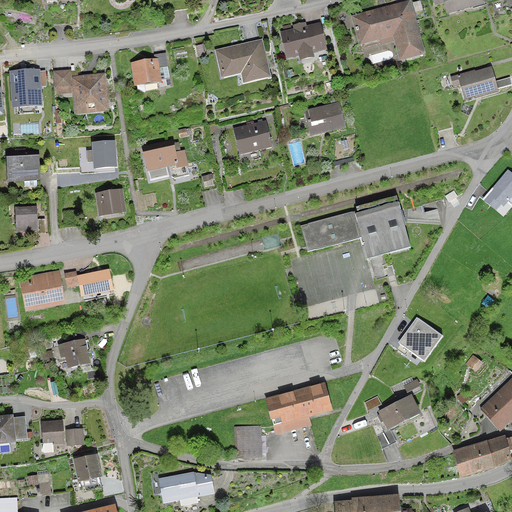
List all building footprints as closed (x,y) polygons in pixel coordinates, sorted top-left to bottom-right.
[(481,3),(480,0),(432,0),(434,5),(443,2),(447,13),(481,3)] [(420,1),(412,3),(415,13),(422,11),(420,1)] [(379,16),(378,12),(353,19),(356,28),(354,28),(356,37),(358,36),(360,44),(379,39),(378,36),(393,32),(401,59),(421,54),(416,36),(412,37),(409,23),(413,22),(409,8),(395,11),(395,10),(393,9),(392,9),(391,9),(389,9),(388,11),(388,12),(388,13),(379,16)] [(324,49),(319,26),(281,35),(287,58),(298,55),(299,57),(312,54),(311,52),(324,49)] [(240,65),(244,81),(267,76),(260,43),(217,53),(221,70),(240,65)] [(203,55),(201,46),(195,47),(197,57),(203,55)] [(154,61),(132,64),(135,84),(165,80),(166,86),(170,86),(167,67),(164,67),(162,54),(153,56),(154,61)] [(474,99),(497,92),(491,69),(475,74),(474,72),(450,79),(453,88),(459,86),(463,100),(473,97),(474,99)] [(40,102),(38,71),(11,72),(13,104),(40,102)] [(63,88),(70,87),(69,72),(62,73),(63,88)] [(55,88),(63,88),(62,73),(54,73),(55,88)] [(105,109),(102,77),(73,80),(77,112),(105,109)] [(343,128),(338,105),(305,113),(310,136),(325,133),(325,132),(343,128)] [(435,119),(439,131),(452,127),(448,115),(435,119)] [(270,147),(264,123),(233,130),(239,154),(270,147)] [(115,141),(93,143),(94,167),(117,166),(115,141)] [(176,164),(171,142),(142,149),(147,171),(176,164)] [(36,178),(37,178),(36,152),(10,153),(11,179),(23,179),(23,187),(36,186),(36,178)] [(511,195),(511,173),(508,170),(494,187),(495,188),(485,200),(496,209),(501,203),(504,205),(511,195)] [(222,178),(225,192),(241,188),(237,174),(222,178)] [(202,193),(216,189),(213,175),(199,179),(202,193)] [(119,192),(97,195),(100,213),(122,209),(119,192)] [(366,260),(409,249),(396,197),(355,208),(356,212),(294,228),(298,242),(303,241),(306,253),(360,238),(366,260)] [(37,230),(36,208),(14,209),(15,231),(37,230)] [(78,227),(77,212),(62,213),(63,228),(78,227)] [(82,278),(87,300),(113,295),(109,273),(82,278)] [(44,280),(43,276),(21,280),(23,296),(26,295),(29,310),(40,308),(39,300),(47,299),(47,303),(59,301),(56,289),(59,289),(58,280),(44,283),(44,280)] [(66,279),(68,286),(75,285),(74,277),(66,279)] [(420,360),(438,335),(418,320),(396,350),(404,356),(408,351),(420,360)] [(85,330),(71,334),(72,341),(87,337),(85,330)] [(88,364),(83,341),(63,346),(68,368),(69,367),(71,370),(76,369),(77,366),(88,364)] [(471,357),(466,364),(474,370),(479,364),(471,357)] [(413,382),(404,387),(407,393),(416,388),(413,382)] [(498,430),(511,415),(511,384),(483,413),(498,430)] [(295,392),(266,401),(274,431),(308,421),(307,417),(329,411),(322,385),(307,389),(309,397),(298,401),(295,392)] [(463,393),(457,398),(460,403),(467,399),(463,393)] [(384,421),(388,429),(418,414),(409,397),(380,412),(381,414),(377,416),(380,422),(384,421)] [(10,421),(10,419),(0,419),(0,442),(12,441),(10,421)] [(24,419),(10,421),(12,441),(26,439),(24,419)] [(52,443),(63,443),(61,423),(41,424),(43,444),(40,444),(41,452),(43,453),(52,453),(52,443)] [(259,427),(234,428),(235,456),(260,455),(259,427)] [(66,431),(67,445),(85,444),(84,430),(66,431)] [(510,459),(505,439),(455,454),(460,476),(492,467),(510,459)] [(94,457),(75,461),(79,481),(99,477),(94,457)] [(159,481),(158,472),(149,473),(152,488),(160,487),(163,502),(179,499),(180,506),(197,503),(196,496),(212,493),(210,478),(192,475),(159,481)] [(47,476),(37,477),(38,479),(38,485),(48,483),(47,476)] [(50,495),(48,483),(38,485),(40,496),(50,495)] [(16,511),(16,498),(0,498),(0,511),(16,511)] [(399,511),(398,500),(375,502),(375,511),(399,511)] [(334,511),(375,511),(375,502),(334,505),(334,511)]
